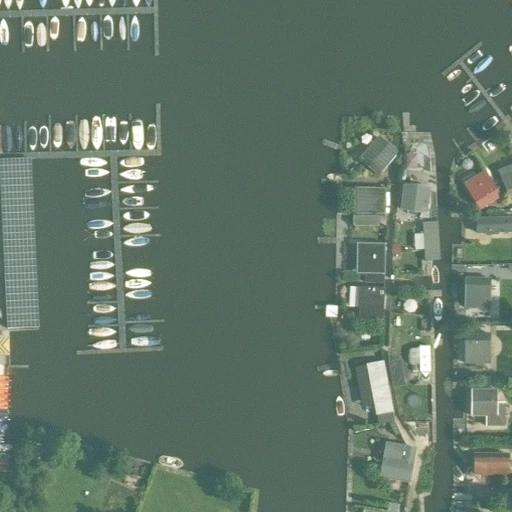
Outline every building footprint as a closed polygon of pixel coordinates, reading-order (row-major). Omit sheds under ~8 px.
[(378,176),(396,154),(378,139),(360,161),(378,176)] [(29,161),(0,161),(9,332),(37,331),(29,161)] [(509,200),(511,198),(511,167),(511,169),(511,172),(500,177),(509,200)] [(479,211),(499,198),(484,173),(476,179),(479,183),(467,190),(479,211)] [(426,214),(429,190),(404,187),(401,211),(426,214)] [(361,216),(384,216),(385,216),(386,190),(361,190),(361,216)] [(352,217),(352,227),(379,227),(379,217),(352,217)] [(435,223),(423,224),(425,262),(432,262),(438,261),(436,223),(435,223)] [(385,276),(385,245),(362,245),(362,276),(385,276)] [(489,305),(489,281),(465,281),(465,310),(475,310),(475,305),(489,305)] [(383,322),(384,290),(366,289),(365,309),(359,309),(359,321),(383,322)] [(489,360),(489,336),(465,336),(465,365),(475,365),(475,360),(489,360)] [(383,364),(367,367),(375,407),(377,416),(392,413),(383,364)] [(402,374),(391,376),(394,389),(405,387),(402,374)] [(496,418),(496,392),(471,392),(471,418),(496,418)] [(394,423),(392,413),(377,416),(379,426),(394,423)] [(410,449),(406,449),(387,446),(385,460),(382,478),(409,483),(415,450),(410,449)] [(509,476),(509,455),(474,455),(474,476),(509,476)]
